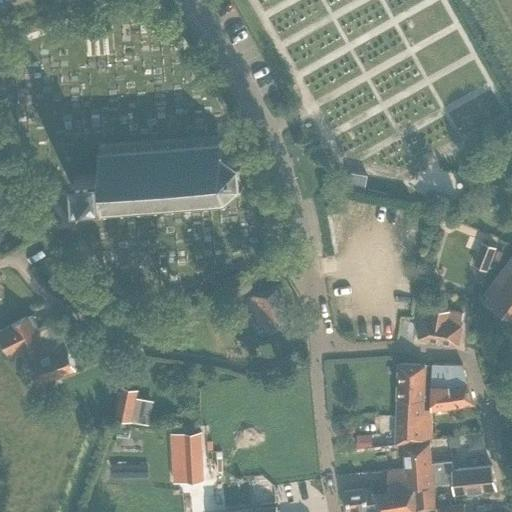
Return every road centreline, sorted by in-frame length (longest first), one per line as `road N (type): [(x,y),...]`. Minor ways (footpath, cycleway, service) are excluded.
road 1 (unclassified): [(315,357),(298,207),(191,0)]
road 2 (residential): [(511,496),(467,359),(393,349),(315,357)]
road 3 (residential): [(0,264),(13,262),(57,306),(130,344)]
road 4 (residential): [(335,511),(315,357)]
